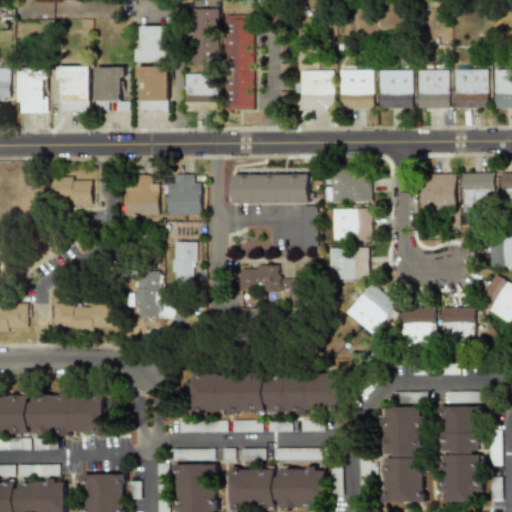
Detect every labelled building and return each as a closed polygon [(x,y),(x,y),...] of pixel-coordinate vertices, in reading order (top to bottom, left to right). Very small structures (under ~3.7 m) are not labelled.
[(193,65),(218,64),(218,8),(192,8),(193,65)] [(255,14),(226,14),(225,110),(255,110),(255,14)] [(169,61),(169,25),(138,25),(138,61),(169,61)] [(20,113),(49,113),(49,66),(20,66),(20,113)] [(91,111),(91,66),(59,66),(59,111),(91,111)] [(125,66),(97,66),(97,102),(120,102),(120,111),(130,112),(130,102),(125,102),(125,66)] [(169,66),(138,66),(138,112),(169,112),(169,66)] [(11,67),(0,67),(0,98),(11,98),(11,67)] [(375,69),(341,69),(341,108),(375,108),(375,69)] [(418,69),(418,108),(451,108),(451,69),(418,69)] [(490,108),(490,69),(456,69),(456,108),(490,108)] [(497,108),(511,108),(511,69),(497,69),(497,108)] [(299,70),(299,109),(336,109),(336,70),(299,70)] [(380,70),(380,107),(413,107),(413,70),(380,70)] [(218,111),(218,73),(185,73),(185,111),(218,111)] [(372,202),(371,167),(334,167),(334,176),(327,176),(327,202),(372,202)] [(313,203),(313,173),(235,173),(235,203),(313,203)] [(457,211),(457,173),(423,173),(423,211),(457,211)] [(464,173),(464,209),(495,209),(495,173),(464,173)] [(511,173),(503,173),(503,204),(511,204),(511,173)] [(169,183),(169,216),(203,216),(203,174),(179,174),(179,183),(169,183)] [(128,216),(161,215),(160,183),(152,183),(152,175),(137,175),(137,184),(127,184),(128,216)] [(94,177),(53,177),(53,196),(63,196),(63,205),(94,205),(94,177)] [(335,241),(373,241),(373,208),(335,208),(335,241)] [(491,266),(511,266),(511,235),(491,235),(491,266)] [(198,285),(198,241),(175,241),(175,285),(198,285)] [(370,247),(331,247),(331,279),(370,279),(370,247)] [(243,265),(243,293),(298,293),(298,276),(281,276),(281,265),(243,265)] [(161,271),(137,271),(138,319),(161,319),(161,271)] [(510,323),(511,320),(511,283),(497,273),(478,301),(510,323)] [(305,278),(288,278),(288,298),(304,298),(305,278)] [(373,334),(399,305),(374,282),(347,311),(373,334)] [(56,332),(115,332),(115,303),(56,303),(56,332)] [(0,305),(0,331),(31,331),(31,305),(0,305)] [(437,307),(402,307),(402,348),(437,348),(437,307)] [(442,344),(476,344),(476,307),(442,307),(442,344)] [(196,412),(344,412),(344,373),(196,372),(196,412)] [(108,392),(0,392),(0,435),(109,435),(108,392)] [(392,401),(427,400),(427,392),(392,392),(392,401)] [(483,405),(442,405),(442,502),(484,501),(483,405)] [(427,406),(385,406),(385,502),(427,502),(427,406)] [(181,432),(229,433),(229,421),(181,420),(181,432)] [(303,432),(326,431),(326,420),(303,420),(303,432)] [(235,432),(264,432),(264,421),(235,421),(235,432)] [(294,421),(271,421),(271,431),(294,432),(294,421)] [(175,460),(216,459),(215,448),(175,449),(175,460)] [(243,460),(266,460),(266,449),(243,448),(243,460)] [(323,448),(276,448),(275,460),(323,460),(323,448)] [(158,511),(170,511),(169,463),(158,463),(158,511)] [(220,511),(220,463),(178,463),(178,511),(220,511)] [(60,465),(19,465),(19,476),(60,476),(60,465)] [(233,466),(233,510),(327,511),(327,467),(233,466)] [(129,511),(129,473),(86,473),(86,511),(129,511)] [(0,511),(68,511),(69,480),(0,479),(0,511)]
